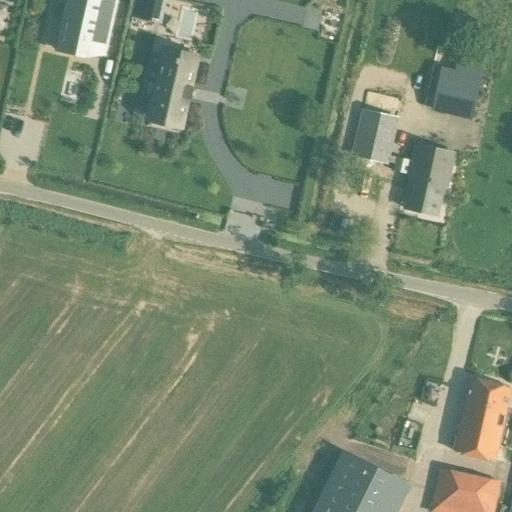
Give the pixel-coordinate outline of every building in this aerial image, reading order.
[(0,0),(0,66),(14,0),(0,0)] [(73,0),(66,0),(55,49),(73,53),(72,57),(82,60),(86,44),(106,48),(116,0),(86,0),(86,3),(73,0)] [(155,0),(147,35),(165,39),(175,0),(155,0)] [(470,117),(483,58),(438,48),(425,107),(470,117)] [(148,68),(141,96),(153,99),(150,111),(182,118),(186,99),(190,100),(191,99),(189,99),(192,89),(193,89),(193,88),(189,87),(193,66),(180,63),(181,59),(176,58),(175,62),(162,59),(160,70),(148,68)] [(387,162),(397,119),(363,112),(353,154),(387,162)] [(446,189),(454,154),(416,145),(412,162),(409,174),(408,178),(411,179),(404,207),(437,215),(444,188),(446,189)] [(396,158),(394,171),(409,174),(412,162),(396,158)] [(494,458),(508,391),(470,383),(456,450),(494,458)] [(343,453),(313,511),(400,511),(412,488),(343,453)] [(431,511),(432,511),(492,511),(499,484),(441,470),(431,511)]
